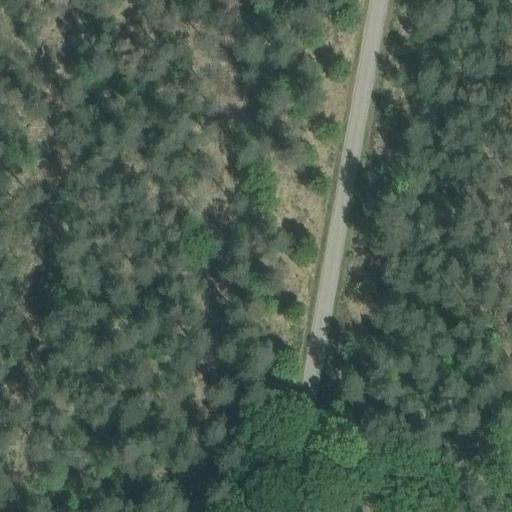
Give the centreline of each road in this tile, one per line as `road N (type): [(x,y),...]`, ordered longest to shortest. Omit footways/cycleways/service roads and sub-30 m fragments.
road 1 (unclassified): [(287,511),(380,0)]
road 2 (track): [(286,511),(511,441)]
